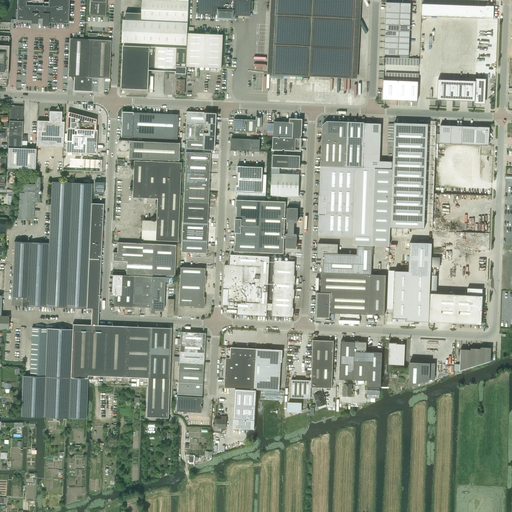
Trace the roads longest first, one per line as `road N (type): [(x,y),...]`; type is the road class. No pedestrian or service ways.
road 1 (unclassified): [(372,330),(492,335),(501,116)]
road 2 (unclassified): [(216,323),(103,316),(113,100)]
road 3 (unknown): [(308,237),(423,236),(434,221),(433,113)]
road 4 (unclassified): [(216,323),(225,105)]
road 5 (unclassified): [(304,326),(312,109)]
road 6 (tertiary): [(371,111),(501,116)]
